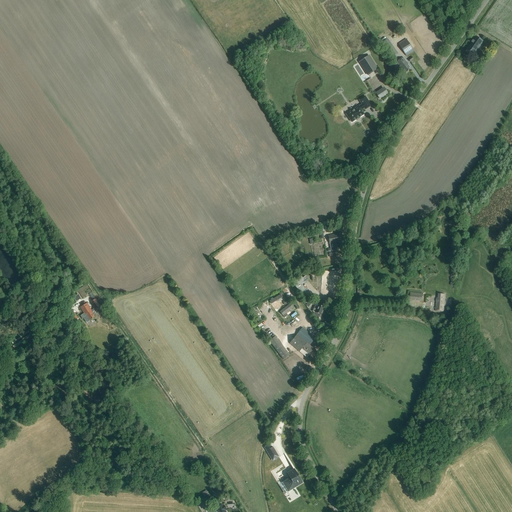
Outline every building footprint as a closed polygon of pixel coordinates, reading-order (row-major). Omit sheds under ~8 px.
[(465,52),(477,52),(484,42),(477,37),(465,52)] [(397,53),(387,38),(381,43),(391,57),(390,58),(392,61),(395,59),(393,56),(397,53)] [(414,51),(406,39),(398,44),(406,56),(414,51)] [(378,69),(369,56),(360,62),(368,75),(378,69)] [(408,67),(410,67),(407,64),(406,62),(407,62),(403,57),(397,62),(403,71),(404,70),(406,72),(410,69),(408,67)] [(387,93),(383,87),(375,93),(379,99),(387,93)] [(365,110),(371,106),(365,96),(359,100),(362,104),(359,106),(354,108),(355,109),(350,112),(350,111),(346,114),(349,118),(352,122),(356,119),(357,120),(360,118),(359,117),(364,114),(361,110),(364,108),(365,110)] [(329,236),(331,249),(328,249),(329,252),(335,251),(335,248),(334,243),(339,242),(338,240),(341,240),(339,234),(329,236)] [(301,276),(292,281),(300,293),(305,289),(302,283),(305,281),(301,276)] [(438,287),(437,299),(442,299),(441,301),(449,302),(450,293),(447,293),(447,288),(449,288),(450,281),(447,280),(447,281),(441,280),(441,287),(438,287)] [(420,283),(417,283),(416,299),(418,299),(419,297),(425,298),(426,284),(420,284),(420,283)] [(308,293),(306,289),(303,291),(300,293),(300,294),(302,297),(308,293)] [(271,303),(283,296),(281,293),(269,300),(271,303)] [(102,310),(95,299),(90,302),(94,307),(92,311),(87,303),(80,307),(84,313),(80,316),(82,319),(83,318),(86,322),(87,322),(90,321),(90,320),(94,317),(92,314),(93,313),(92,312),(95,310),(97,313),(102,310)] [(280,312),(283,316),(284,318),(287,315),(286,314),(293,308),(290,304),(280,312)] [(320,315),(320,314),(323,307),(316,304),(313,312),(320,315)] [(254,308),(250,311),(258,321),(262,318),(254,308)] [(283,321),(276,328),(278,330),(285,324),(283,321)] [(302,328),(297,335),(290,343),(300,351),(302,348),(310,355),(314,349),(310,345),(315,338),(302,328)] [(283,359),(289,355),(275,336),(269,341),(283,359)] [(294,468),(286,473),(290,478),(282,482),(288,492),(303,483),(294,468)] [(210,507),(206,500),(200,503),(204,510),(210,507)]
